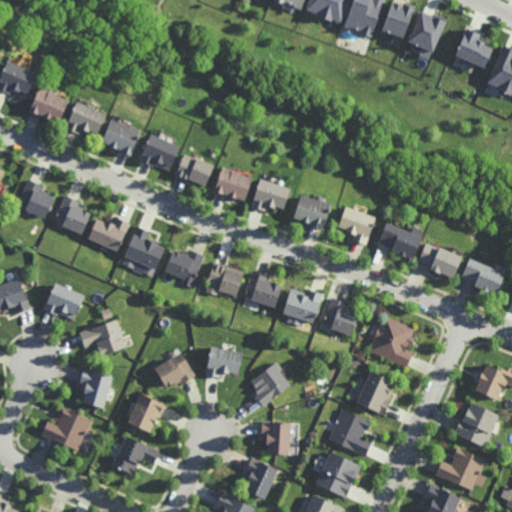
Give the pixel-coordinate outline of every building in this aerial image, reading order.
[(304,0),(273,0),(273,1),(301,11),(304,0)] [(310,0),(307,14),(341,24),(347,0),(310,0)] [(382,0),(353,0),(345,30),(372,38),(382,0)] [(392,0),(404,4),(405,2),(414,5),(403,37),(381,30),(392,0)] [(419,54),(430,58),(445,21),(421,11),(408,41),(421,47),(419,54)] [(495,46),(477,38),(479,33),(466,28),(453,57),(484,70),(495,46)] [(511,95),(511,49),(504,46),(487,84),(511,95)] [(30,92),(21,88),(20,90),(12,87),(10,93),(0,88),(0,80),(9,59),(39,72),(30,92)] [(61,122),(52,118),(52,119),(46,116),(45,118),(30,112),(41,85),(51,89),(51,90),(70,99),(61,122)] [(100,133),(98,133),(96,138),(80,131),(79,133),(66,127),(69,119),(70,119),(78,100),(108,113),(100,133)] [(131,126),(131,125),(142,130),(130,156),(117,150),(118,148),(111,145),(111,144),(104,141),(113,118),(118,120),(118,121),(131,126)] [(171,170),(154,163),(153,165),(139,160),(143,152),(144,152),(152,133),(181,146),(171,170)] [(198,158),(198,157),(216,165),(207,186),(190,178),(189,181),(176,176),(186,153),(198,158)] [(246,200),(238,197),(238,198),(230,195),(228,194),(227,197),(215,193),(224,165),(235,169),(235,170),(254,177),(246,200)] [(286,209),(277,206),(276,208),(268,205),(266,211),(252,206),(255,198),(256,198),(262,178),(293,188),(286,209)] [(45,218),(25,209),(26,208),(18,204),(23,193),(22,192),(28,179),(42,185),(41,189),(54,195),(53,197),(54,198),(45,218)] [(83,210),(83,209),(90,213),(91,214),(82,234),(62,226),(63,224),(55,220),(57,215),(55,215),(64,194),(79,201),(77,205),(83,207),(82,210),(83,210)] [(323,200),(324,199),(334,203),(325,230),(311,225),(312,223),(304,221),(304,220),(296,217),(304,194),(323,200)] [(364,245),(350,240),(352,236),(344,233),(344,231),(335,227),(343,207),(374,218),(364,245)] [(118,251),(88,238),(96,218),(106,222),(106,221),(108,221),(108,220),(114,223),(116,217),(130,223),(118,251)] [(409,234),(412,228),(423,232),(411,260),(404,256),(403,258),(395,255),(396,254),(389,251),(390,249),(376,243),(384,223),(409,234)] [(154,241),(154,240),(159,242),(158,244),(166,247),(156,270),(125,256),(134,235),(133,235),(137,226),(152,232),(148,239),(154,241)] [(461,258),(452,279),(439,274),(439,275),(428,271),(430,266),(417,261),(425,243),(438,249),(438,248),(461,258)] [(205,256),(197,276),(196,275),(194,281),(186,277),(185,279),(166,271),(173,251),(175,252),(176,251),(182,253),(183,252),(189,254),(190,250),(205,256)] [(492,270),(495,264),(505,268),(502,274),(504,275),(494,296),(487,293),(487,294),(480,291),(480,289),(473,286),(474,285),(460,279),(468,259),(492,270)] [(237,296),(220,290),(220,289),(207,284),(215,262),(244,272),(244,274),(245,274),(237,296)] [(276,308),(252,300),(253,298),(245,296),(253,272),(268,277),(267,279),(274,281),(273,283),(283,286),(276,308)] [(30,308),(17,313),(14,306),(0,311),(0,284),(19,278),(30,308)] [(74,320),(58,312),(57,315),(44,309),(55,283),(85,296),(74,320)] [(309,294),(310,289),(324,294),(314,323),(283,313),(292,288),(309,294)] [(350,336),(332,329),(333,327),(324,323),(333,298),(346,303),(345,307),(351,310),(350,312),(356,315),(358,316),(350,336)] [(104,319),(101,310),(109,307),(112,316),(104,319)] [(411,336),(415,338),(411,347),(407,345),(405,349),(413,353),(406,368),(369,351),(374,338),(374,337),(377,330),(378,330),(385,316),(415,329),(411,336)] [(127,347),(101,356),(101,355),(98,356),(94,344),(84,347),(79,331),(117,318),(127,347)] [(240,374),(231,373),(230,375),(221,373),(220,378),(206,375),(212,347),(244,353),(240,374)] [(196,376),(182,384),(181,381),(176,384),(175,383),(167,387),(155,368),(174,357),(174,358),(182,353),(196,376)] [(264,406),(255,395),(263,388),(261,386),(257,389),(251,382),(277,361),(284,370),(281,372),(291,385),(264,406)] [(500,372),(501,369),(507,372),(509,367),(511,368),(511,386),(506,384),(503,391),(501,390),(497,401),(475,390),(478,383),(477,382),(481,374),(482,374),(486,366),(500,372)] [(104,409),(83,403),(85,394),(84,393),(85,390),(82,389),(83,384),(80,383),(84,368),(93,371),(93,372),(112,377),(104,409)] [(384,416),(355,403),(370,372),(392,382),(389,388),(393,390),(388,401),(390,402),(384,416)] [(160,418),(158,417),(155,425),(154,425),(150,433),(128,423),(137,404),(135,403),(140,393),(165,404),(164,405),(165,405),(160,418)] [(499,416),(497,421),(496,421),(489,435),(491,436),(488,443),(486,442),(484,447),(454,433),(461,418),(463,419),(467,409),(468,410),(471,403),(499,416)] [(78,450),(42,434),(48,421),(57,425),(60,416),(59,415),(58,412),(60,408),(62,407),(66,407),(91,419),(78,450)] [(365,431),(364,430),(361,438),(372,443),(365,457),(329,440),(343,409),(370,421),(365,431)] [(290,456),(269,455),(269,445),(267,445),(268,436),(262,435),(263,421),(272,421),(272,423),(292,424),(290,456)] [(154,464),(143,459),(140,465),(138,464),(133,475),(113,466),(127,436),(160,451),(154,464)] [(480,474),(486,477),(482,487),(475,484),(472,491),(435,474),(442,461),(451,465),(455,457),(453,457),(457,447),(486,460),(480,474)] [(356,478),(353,477),(350,482),(352,483),(346,497),(317,484),(319,479),(317,479),(321,471),(323,472),(323,471),(324,471),(329,459),(328,458),(327,456),(328,453),(331,452),(361,465),(356,478)] [(266,500),(246,492),(250,483),(248,482),(252,474),(246,471),(252,457),(260,461),(260,462),(279,470),(266,500)] [(454,511),(424,511),(428,505),(430,506),(432,502),(425,499),(431,484),(441,488),(440,490),(460,498),(454,511)] [(505,506),(511,509),(511,488),(505,485),(500,496),(508,499),(505,506)] [(254,511),(219,511),(221,508),(216,506),(222,492),(232,496),(232,497),(256,508),(254,511)] [(0,511),(0,494),(7,497),(4,503),(11,506),(10,508),(19,511),(0,511)] [(340,511),(307,511),(315,496),(342,508),(340,511)]
